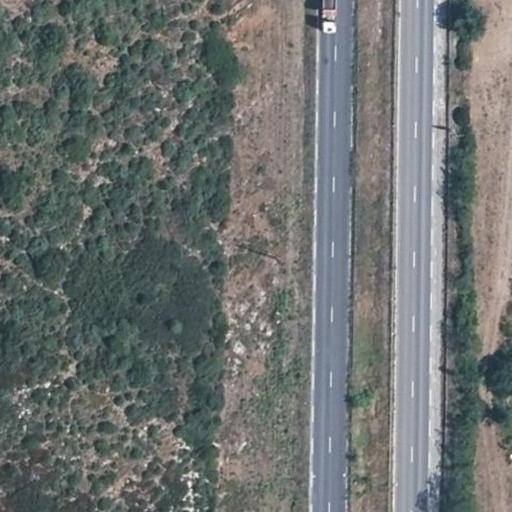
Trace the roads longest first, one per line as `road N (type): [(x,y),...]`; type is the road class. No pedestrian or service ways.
road 1 (primary): [(414,511),(419,0)]
road 2 (primary): [(336,0),(332,511)]
